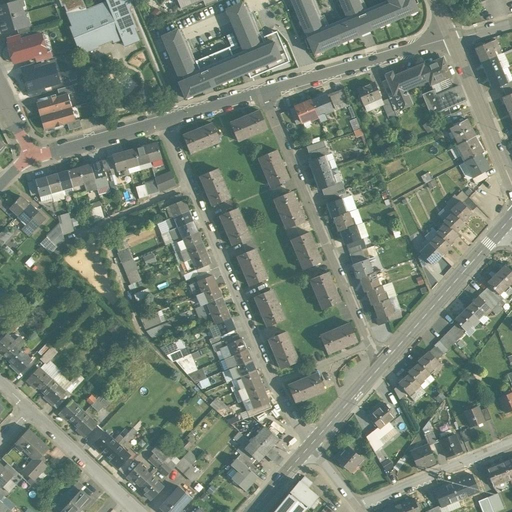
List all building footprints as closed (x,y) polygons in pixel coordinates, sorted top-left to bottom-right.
[(63,6),(66,13),(79,7),(81,10),(85,8),(81,0),(59,0),(62,7),(63,6)] [(105,0),(106,2),(85,10),(85,8),(81,10),(79,7),(66,13),(74,32),(79,30),(81,33),(73,37),(77,46),(78,45),(82,56),(90,53),(89,51),(98,48),(97,46),(112,40),(113,43),(121,40),(124,47),(139,41),(134,28),(136,27),(127,7),(130,6),(127,0),(105,0)] [(176,0),(181,9),(202,0),(176,0)] [(309,0),(290,0),(314,55),(418,11),(413,0),(385,0),(363,10),(358,0),(339,0),(346,16),(321,27),(309,0)] [(9,4),(0,6),(0,19),(0,20),(23,14),(21,8),(19,7),(17,2),(17,1),(9,4)] [(242,3),(225,10),(242,50),(231,54),(229,47),(195,62),(198,69),(195,70),(178,30),(160,37),(180,82),(178,82),(185,99),(258,69),(261,70),(265,70),(267,68),(268,65),(282,59),(271,34),(261,38),(255,26),(252,27),(242,3)] [(23,14),(0,20),(1,23),(0,24),(0,26),(2,33),(16,29),(24,26),(23,21),(24,19),(23,14)] [(30,24),(24,26),(16,29),(18,35),(32,31),(30,24)] [(9,44),(7,45),(13,64),(34,57),(47,53),(41,34),(21,41),(9,44)] [(9,44),(21,41),(19,35),(7,38),(9,44)] [(490,42),(474,49),(480,62),(495,56),(490,42)] [(47,53),(34,57),(36,63),(52,58),(50,52),(47,53)] [(495,56),(480,62),(486,76),(501,69),(495,56)] [(422,67),(427,78),(430,85),(438,81),(449,77),(441,59),(422,67)] [(32,64),(21,67),(23,73),(34,70),(32,64)] [(23,73),(22,73),(28,92),(43,87),(58,83),(55,72),(51,73),(49,65),(34,70),(23,73)] [(394,76),(392,78),(387,81),(392,92),(404,87),(427,78),(422,67),(422,65),(394,76)] [(501,69),(486,76),(491,89),(507,83),(501,69)] [(393,72),(386,75),(385,75),(385,76),(387,81),(392,78),(394,76),(393,72)] [(387,81),(382,83),(386,95),(392,92),(387,81)] [(438,81),(430,85),(432,90),(435,96),(443,93),(438,81)] [(373,83),(356,90),(363,105),(380,98),(373,83)] [(72,86),(57,90),(59,96),(67,94),(68,95),(74,93),(72,86)] [(458,86),(453,89),(457,98),(462,96),(458,86)] [(43,87),(28,92),(30,97),(45,93),(43,87)] [(392,92),(386,95),(388,99),(394,112),(409,105),(410,102),(404,87),(392,92)] [(348,100),(343,89),(342,89),(343,90),(338,92),(342,102),(346,101),(348,100)] [(457,98),(453,89),(443,93),(435,96),(434,96),(440,110),(440,111),(446,108),(464,100),(462,96),(457,98)] [(435,96),(432,90),(421,95),(430,116),(435,114),(435,113),(440,110),(434,96),(435,96)] [(337,92),(330,96),(329,95),(333,106),(342,102),(338,92),(337,91),(337,92)] [(511,93),(501,98),(507,111),(511,109),(511,93)] [(59,96),(52,98),(51,97),(50,97),(48,97),(48,99),(37,102),(41,116),(71,107),(68,95),(67,94),(59,96)] [(325,95),(310,101),(317,116),(324,113),(325,115),(333,112),(334,112),(326,94),(325,95)] [(394,112),(388,99),(381,102),(382,102),(387,114),(386,114),(386,115),(394,112)] [(310,101),(296,107),(295,107),(300,120),(301,123),(302,122),(309,119),(309,121),(317,118),(318,118),(317,116),(310,101)] [(342,102),(333,106),(335,110),(343,107),(343,108),(348,106),(346,101),(342,102)] [(71,107),(41,116),(45,130),(56,127),(57,129),(59,128),(60,127),(60,126),(67,124),(75,122),(75,120),(71,107)] [(446,108),(440,111),(440,110),(435,113),(435,114),(438,120),(449,115),(446,108)] [(300,120),(296,109),(295,109),(296,110),(291,112),(291,111),(290,111),(295,123),(300,120)] [(449,115),(451,121),(463,116),(462,115),(461,116),(459,111),(460,111),(460,110),(449,115)] [(259,111),(230,124),(237,142),(267,129),(259,111)] [(75,122),(67,124),(69,130),(81,127),(79,119),(75,120),(75,122)] [(466,120),(449,129),(457,145),(473,136),(474,135),(466,120)] [(212,124),(183,136),(190,154),(220,141),(212,124)] [(457,145),(456,146),(464,162),(480,153),(481,152),(473,136),(457,145)] [(323,141),(306,147),(308,153),(325,147),(323,141)] [(156,144),(145,147),(149,162),(160,158),(156,144)] [(145,147),(134,150),(138,165),(149,162),(145,147)] [(325,147),(308,153),(311,161),(325,156),(328,155),(325,147)] [(138,165),(134,150),(123,153),(127,168),(138,165)] [(276,151),(258,158),(270,188),(289,180),(276,151)] [(123,153),(112,156),(116,171),(127,168),(123,153)] [(464,162),(463,162),(472,178),(473,178),(484,172),(489,169),(480,153),(464,162)] [(112,156),(106,158),(110,170),(111,175),(117,174),(116,171),(112,156)] [(311,161),(309,161),(314,175),(330,170),(325,156),(311,161)] [(106,158),(99,159),(100,162),(101,162),(104,172),(110,170),(106,158)] [(100,162),(90,165),(94,180),(105,177),(104,172),(101,162),(100,162)] [(90,165),(79,169),(85,191),(96,188),(94,180),(90,165)] [(79,169),(68,172),(72,187),(75,195),(85,192),(85,191),(79,169)] [(217,169),(200,176),(212,206),(230,199),(217,169)] [(330,170),(314,175),(319,190),(321,189),(334,185),(335,184),(330,170)] [(68,172),(57,175),(61,190),(72,187),(68,172)] [(484,172),(473,178),(476,183),(487,178),(484,172)] [(170,173),(155,179),(155,180),(158,192),(175,184),(170,173)] [(57,175),(46,178),(50,193),(61,190),(57,175)] [(105,177),(94,180),(96,188),(107,185),(105,177)] [(46,178),(35,181),(38,193),(39,196),(50,193),(46,178)] [(155,180),(144,183),(144,185),(147,195),(158,192),(155,180)] [(35,181),(27,183),(30,196),(38,193),(35,181)] [(144,185),(135,187),(139,199),(147,196),(147,195),(144,185)] [(334,185),(321,189),(323,194),(335,189),(336,192),(337,192),(334,185)] [(335,189),(323,194),(325,199),(337,195),(336,192),(335,189)] [(291,192),(273,200),(286,229),(295,226),(304,222),(291,192)] [(337,195),(325,199),(327,204),(339,200),(337,192),(336,192),(337,195)] [(179,194),(158,204),(160,211),(163,210),(163,209),(169,207),(182,201),(179,194)] [(20,197),(9,208),(18,216),(29,205),(20,197)] [(468,197),(463,202),(472,210),(471,209),(475,205),(476,206),(468,197)] [(8,207),(0,199),(0,208),(4,212),(8,207)] [(327,204),(326,204),(326,205),(327,205),(331,218),(346,213),(342,200),(342,199),(339,200),(327,204)] [(182,201),(169,207),(173,217),(188,211),(183,201),(182,201)] [(460,202),(455,207),(454,205),(450,210),(450,209),(450,210),(452,212),(464,225),(465,224),(462,222),(471,214),(472,213),(459,201),(460,202)] [(37,212),(29,205),(18,216),(27,224),(37,212)] [(100,207),(91,210),(94,221),(103,218),(100,207)] [(169,207),(163,209),(163,210),(167,220),(173,217),(169,207)] [(249,238),(237,209),(220,216),(232,246),(241,242),(250,238),(249,238)] [(91,210),(82,212),(85,225),(94,222),(94,221),(91,210)] [(188,211),(173,217),(174,219),(178,228),(192,222),(188,211)] [(44,219),(37,212),(27,224),(33,230),(44,219)] [(331,218),(331,219),(333,218),(338,231),(353,226),(349,213),(349,212),(346,213),(331,218)] [(453,214),(448,218),(447,217),(443,221),(442,221),(445,223),(457,236),(458,235),(455,233),(464,225),(452,212),(453,214)] [(68,213),(59,215),(61,223),(70,220),(68,213)] [(174,219),(165,223),(169,231),(178,228),(174,219)] [(70,220),(61,223),(64,234),(73,231),(70,220)] [(192,222),(178,228),(182,238),(196,232),(192,222)] [(446,225),(441,229),(441,228),(436,232),(451,247),(448,244),(457,236),(445,223),(444,223),(446,225)] [(33,230),(27,224),(22,229),(29,235),(33,230)] [(59,224),(46,237),(57,247),(64,240),(59,224)] [(353,226),(338,231),(338,232),(340,231),(344,244),(344,245),(345,245),(360,239),(355,225),(353,226)] [(295,226),(286,229),(285,229),(289,241),(291,241),(291,240),(299,237),(295,226)] [(169,231),(173,242),(176,241),(182,238),(178,228),(169,231)] [(196,232),(182,238),(186,249),(201,243),(196,232)] [(439,236),(434,240),(433,239),(429,243),(441,256),(442,256),(441,255),(450,247),(451,247),(436,232),(435,232),(438,235),(439,236)] [(299,237),(291,240),(291,241),(303,270),(321,263),(309,233),(299,237)] [(57,247),(46,237),(45,239),(47,241),(47,240),(55,249),(57,247)] [(250,238),(241,242),(244,247),(254,243),(251,237),(249,238),(250,238)] [(125,238),(113,243),(115,247),(126,242),(127,242),(125,238)] [(182,238),(176,241),(180,251),(186,249),(182,238)] [(366,249),(362,238),(360,239),(345,245),(347,249),(359,245),(361,250),(366,249)] [(55,249),(47,240),(47,241),(45,239),(40,244),(49,254),(49,255),(55,249)] [(126,242),(115,247),(118,253),(128,249),(126,242)] [(180,251),(180,252),(184,262),(205,253),(201,243),(186,249),(180,251)] [(256,249),(254,243),(244,247),(246,253),(254,249),(254,250),(256,249)] [(426,249),(424,248),(419,252),(421,254),(429,262),(432,265),(441,256),(429,243),(428,244),(430,245),(426,249)] [(359,245),(347,249),(349,254),(361,250),(359,245)] [(118,253),(117,254),(121,264),(132,259),(128,249),(118,253)] [(254,250),(254,249),(246,253),(237,257),(250,286),(267,279),(254,250)] [(363,256),(351,260),(353,264),(368,259),(369,259),(366,249),(361,250),(363,256)] [(361,250),(349,254),(351,260),(363,256),(361,250)] [(144,256),(148,265),(159,260),(155,252),(144,256)] [(184,262),(183,263),(188,273),(195,270),(207,265),(210,264),(205,253),(184,262)] [(421,254),(417,257),(422,268),(428,262),(429,262),(421,254)] [(132,259),(121,264),(123,268),(134,264),(132,259)] [(353,264),(352,265),(357,278),(357,279),(359,278),(375,273),(373,273),(368,260),(368,259),(353,264)] [(134,264),(123,268),(126,275),(136,270),(137,270),(134,264)] [(207,265),(195,270),(198,276),(207,272),(209,271),(207,265)] [(511,272),(505,265),(496,274),(508,286),(511,282),(511,272)] [(136,270),(126,275),(128,279),(138,275),(136,270)] [(198,276),(195,277),(197,282),(209,277),(207,272),(198,276)] [(328,273),(310,280),(322,310),(340,302),(328,273)] [(375,273),(359,278),(364,292),(382,286),(381,285),(379,286),(375,273)] [(508,286),(496,274),(487,282),(499,295),(508,286)] [(138,275),(128,279),(130,285),(140,281),(138,275)] [(197,282),(190,286),(195,296),(202,293),(216,287),(212,276),(209,277),(197,282)] [(382,286),(364,292),(366,292),(371,305),(370,305),(388,299),(386,299),(381,286),(382,286)] [(216,287),(202,293),(206,304),(221,298),(216,287)] [(501,300),(488,287),(484,291),(497,304),(501,300)] [(146,289),(133,295),(136,302),(149,296),(146,289)] [(284,320),(272,290),(254,297),(267,327),(284,320)] [(497,304),(484,291),(478,297),(490,310),(497,304)] [(206,304),(202,293),(197,295),(201,306),(206,304)] [(490,310),(478,297),(466,308),(477,320),(482,314),(484,316),(490,310)] [(201,306),(195,308),(200,319),(206,316),(225,308),(221,298),(206,304),(201,306)] [(388,299),(370,305),(371,306),(373,305),(377,317),(377,318),(386,315),(393,312),(388,299),(389,299),(388,299)] [(225,308),(206,316),(210,327),(230,318),(226,308),(225,308)] [(477,320),(466,308),(454,320),(465,332),(471,326),(473,327),(479,321),(477,320)] [(386,315),(378,318),(376,319),(378,325),(388,321),(386,315)] [(22,322),(17,316),(8,325),(14,331),(22,322)] [(210,327),(214,338),(220,336),(234,330),(230,318),(210,327)] [(153,319),(142,323),(145,330),(156,325),(153,319)] [(349,324),(320,336),(327,354),(357,342),(349,324)] [(464,333),(456,324),(455,324),(456,325),(452,329),(451,328),(451,329),(459,337),(464,333)] [(159,326),(146,331),(151,339),(163,334),(159,326)] [(459,337),(451,329),(452,330),(447,334),(447,333),(446,333),(455,342),(459,337)] [(234,330),(220,336),(222,341),(236,335),(234,330)] [(286,332),(268,340),(280,369),(298,362),(286,332)] [(455,342),(446,333),(446,334),(447,334),(443,338),(442,337),(451,346),(455,342)] [(222,341),(211,345),(214,352),(221,350),(224,357),(231,354),(227,345),(239,340),(236,335),(222,341)] [(220,336),(214,338),(209,340),(211,345),(222,341),(220,336)] [(12,343),(5,337),(0,342),(0,356),(1,354),(7,360),(18,348),(24,342),(18,337),(12,343)] [(451,346),(442,337),(442,338),(443,338),(439,342),(438,341),(438,342),(446,350),(451,346)] [(239,340),(227,345),(231,354),(232,356),(246,350),(242,339),(239,340)] [(446,350),(438,342),(438,343),(434,347),(434,346),(433,346),(442,355),(446,350)] [(172,343),(160,348),(165,354),(175,350),(172,343)] [(46,344),(38,353),(42,357),(50,348),(46,344)] [(57,353),(51,347),(50,348),(42,357),(40,358),(46,364),(57,353)] [(31,361),(18,348),(7,360),(13,365),(11,367),(18,374),(31,361)] [(232,356),(225,359),(229,369),(236,367),(250,360),(246,350),(232,356)] [(428,352),(418,361),(417,361),(429,375),(430,375),(428,373),(438,364),(439,365),(439,364),(428,352)] [(194,366),(189,355),(175,361),(187,375),(197,371),(195,366),(194,366)] [(250,360),(236,367),(241,377),(255,371),(250,360)] [(429,375),(417,361),(417,362),(418,363),(408,372),(420,386),(419,385),(429,375),(429,376),(429,375)] [(71,367),(67,364),(59,372),(62,375),(65,372),(66,373),(71,367)] [(52,380),(39,368),(26,381),(33,388),(35,386),(41,391),(52,380)] [(197,371),(187,375),(195,384),(206,379),(202,369),(197,371)] [(255,371),(241,377),(241,379),(237,381),(240,389),(245,388),(259,381),(255,371)] [(420,386),(408,372),(407,373),(409,374),(398,384),(398,383),(398,384),(399,385),(406,393),(409,396),(409,395),(419,386),(420,386)] [(317,373),(287,386),(295,403),(324,391),(317,373)] [(65,392),(52,380),(41,391),(47,397),(45,399),(52,405),(59,399),(63,394),(65,392)] [(259,381),(245,388),(249,398),(264,392),(259,381)] [(406,393),(399,385),(393,390),(399,400),(406,393)] [(240,389),(238,391),(242,401),(249,398),(245,388),(240,389)] [(249,398),(242,401),(249,417),(256,414),(254,409),(268,403),(264,392),(249,398)] [(511,392),(499,398),(505,413),(511,410),(511,392)] [(195,395),(188,402),(192,407),(199,399),(195,395)] [(91,396),(86,401),(90,406),(96,400),(91,396)] [(61,400),(59,399),(52,405),(56,409),(62,402),(61,400)] [(103,407),(96,400),(90,406),(98,412),(103,407)] [(223,409),(215,400),(213,401),(210,405),(217,412),(223,409)] [(84,413),(71,401),(59,414),(66,421),(67,419),(73,424),(84,413)] [(268,403),(254,409),(256,414),(271,408),(268,403)] [(384,404),(369,417),(378,427),(380,429),(388,422),(394,417),(384,404)] [(483,422),(477,407),(464,412),(469,428),(483,422)] [(491,419),(486,408),(481,410),(485,421),(491,419)] [(97,425),(84,413),(73,424),(79,430),(77,432),(84,438),(97,425)] [(380,440),(393,429),(388,422),(380,429),(378,427),(373,431),(380,440)] [(277,439),(265,428),(258,435),(271,446),(277,439)] [(48,448),(28,429),(6,453),(14,461),(13,462),(14,463),(30,478),(33,480),(36,477),(40,472),(41,473),(44,470),(43,469),(46,466),(43,463),(45,461),(42,455),(48,448)] [(128,433),(124,429),(119,435),(122,439),(128,433)] [(128,433),(122,439),(127,443),(136,433),(131,429),(128,433)] [(465,430),(459,432),(464,443),(469,441),(465,430)] [(380,440),(373,431),(366,437),(374,453),(383,446),(380,440)] [(432,431),(423,435),(428,446),(437,443),(432,431)] [(114,441),(104,432),(92,445),(99,452),(101,450),(107,456),(117,444),(114,441)] [(246,439),(239,433),(233,439),(240,445),(246,439)] [(119,435),(114,441),(117,444),(122,439),(119,435)] [(251,443),(245,450),(253,457),(256,459),(262,453),(264,454),(271,446),(258,435),(251,443)] [(454,435),(439,441),(446,457),(461,451),(454,435)] [(253,457),(245,450),(251,443),(246,439),(240,445),(236,451),(240,455),(249,462),(253,457)] [(161,441),(153,450),(155,452),(147,460),(157,469),(171,454),(173,452),(161,441)] [(185,441),(181,446),(185,450),(190,445),(185,441)] [(130,456),(117,444),(107,456),(113,461),(111,463),(118,470),(125,461),(130,456)] [(427,445),(412,452),(411,454),(417,469),(434,462),(427,445)] [(361,459),(348,448),(343,454),(341,452),(335,459),(350,472),(361,459)] [(14,461),(6,453),(1,459),(6,464),(10,467),(14,463),(13,462),(14,461)] [(182,458),(179,462),(171,454),(157,469),(165,477),(175,467),(183,475),(191,466),(182,458)] [(249,462),(240,455),(237,459),(244,466),(245,466),(249,462)] [(244,466),(237,459),(230,466),(238,473),(244,466)] [(399,459),(392,468),(397,472),(404,463),(399,459)] [(511,459),(502,463),(509,479),(511,478),(511,459)] [(129,465),(125,461),(118,470),(121,473),(129,465)] [(259,471),(249,462),(245,466),(251,471),(250,472),(255,476),(259,471)] [(370,478),(378,472),(370,462),(363,468),(370,478)] [(502,463),(485,470),(492,486),(509,479),(502,463)] [(10,467),(6,464),(2,468),(11,476),(15,472),(10,467)] [(129,465),(121,473),(126,478),(134,470),(129,465)] [(134,470),(126,478),(132,484),(134,482),(140,487),(150,476),(148,475),(138,465),(134,470)] [(2,468),(0,466),(0,485),(2,487),(9,479),(11,476),(2,468)] [(191,466),(183,475),(190,481),(196,478),(199,474),(191,466)] [(245,466),(244,466),(238,473),(232,480),(243,489),(249,482),(250,483),(256,477),(255,476),(250,472),(251,471),(245,466)] [(11,476),(9,479),(14,484),(21,477),(15,472),(11,476)] [(163,488),(150,476),(140,487),(146,493),(144,495),(151,501),(163,488)] [(36,477),(33,480),(30,478),(27,483),(34,489),(41,482),(36,477)] [(465,479),(451,484),(458,500),(471,495),(465,479)] [(78,481),(66,495),(71,500),(80,491),(83,487),(78,481)] [(317,497),(299,482),(294,488),(294,487),(290,492),(291,492),(292,493),(308,506),(308,507),(317,497)] [(451,484),(434,491),(441,507),(458,500),(451,484)] [(179,488),(165,504),(160,509),(163,511),(177,511),(180,509),(191,498),(179,488)] [(483,490),(478,492),(482,501),(487,499),(483,490)] [(71,500),(61,511),(62,511),(77,511),(80,510),(89,500),(80,491),(71,500)] [(0,493),(0,501),(10,510),(14,505),(0,493)] [(301,511),(305,509),(308,506),(292,493),(290,495),(288,494),(288,495),(274,511),(301,511)] [(497,493),(487,498),(492,509),(502,504),(497,493)] [(418,511),(414,499),(400,505),(403,511),(418,511)] [(8,511),(10,510),(0,501),(0,511),(8,511)]
